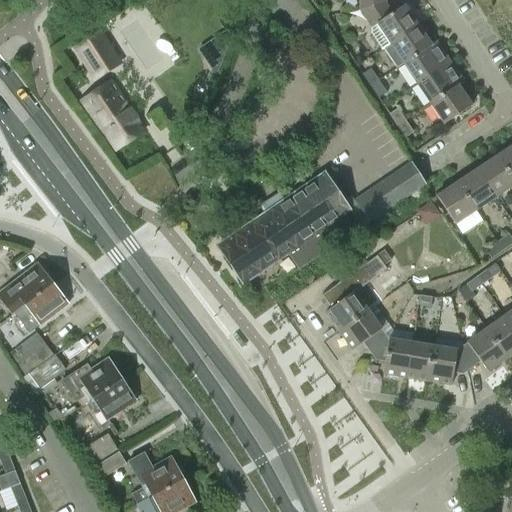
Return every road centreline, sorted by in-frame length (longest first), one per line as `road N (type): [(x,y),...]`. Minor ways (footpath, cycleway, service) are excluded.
road 1 (secondary): [(296,511),(275,464),(214,373),(0,88)]
road 2 (residential): [(0,227),(46,240),(81,269),(256,511)]
road 3 (residential): [(410,483),(306,316)]
road 4 (residential): [(263,0),(227,105),(179,172)]
road 5 (residential): [(89,511),(0,366)]
road 6 (residential): [(436,0),(511,107)]
road 7 (residential): [(511,409),(410,483)]
